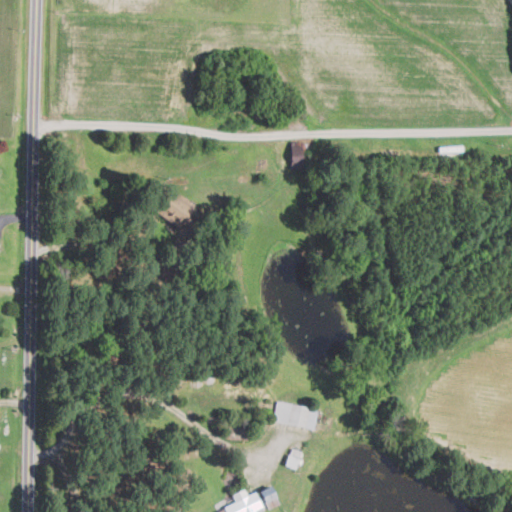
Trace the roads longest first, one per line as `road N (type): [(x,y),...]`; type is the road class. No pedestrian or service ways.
road 1 (residential): [(36,0),(27,511)]
road 2 (track): [(33,123),(176,126),(226,136),(511,128)]
